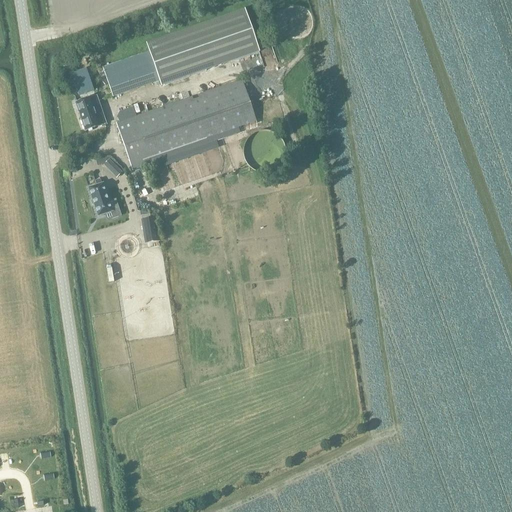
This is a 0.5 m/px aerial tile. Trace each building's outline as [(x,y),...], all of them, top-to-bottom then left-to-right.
[(248,9),(149,43),(163,86),(262,52),(248,9)] [(112,98),(160,82),(150,52),(102,69),(112,98)] [(87,70),(72,75),(79,96),(93,91),(87,70)] [(132,171),(257,128),(241,81),(115,124),(132,171)] [(90,99),(75,104),(85,132),(100,127),(100,126),(107,124),(103,111),(97,96),(90,99)] [(97,186),(87,189),(97,217),(105,214),(108,221),(121,216),(115,200),(108,202),(102,184),(101,184),(100,180),(95,181),(97,186)] [(150,219),(141,220),(145,244),(159,242),(155,218),(150,219)]
